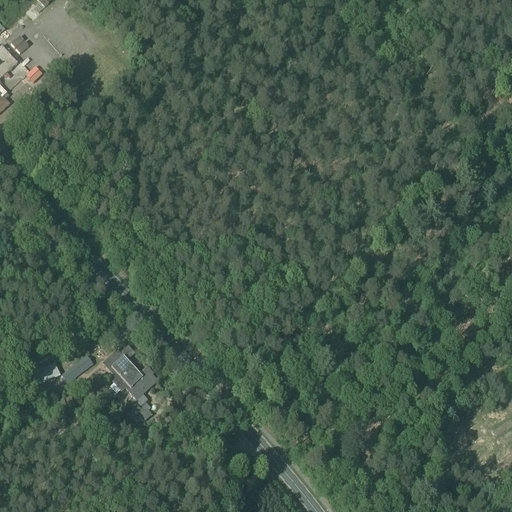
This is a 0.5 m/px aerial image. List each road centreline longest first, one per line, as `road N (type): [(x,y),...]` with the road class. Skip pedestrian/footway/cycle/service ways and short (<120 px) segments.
road 1 (track): [(511,3),(434,37),(327,115),(235,141),(174,138),(35,108),(0,141)]
road 2 (primary): [(316,511),(0,160)]
road 3 (track): [(266,435),(249,449),(149,432),(0,444)]
